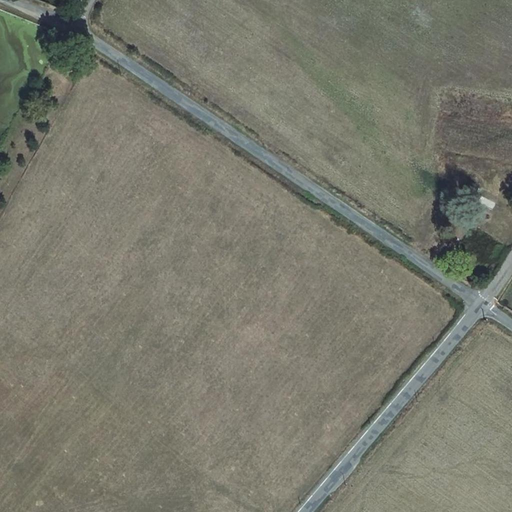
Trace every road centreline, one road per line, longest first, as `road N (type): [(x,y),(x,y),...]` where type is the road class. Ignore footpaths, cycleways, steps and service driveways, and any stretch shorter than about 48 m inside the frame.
road 1 (unclassified): [(77,31),(479,305)]
road 2 (unclassified): [(303,511),(479,305)]
